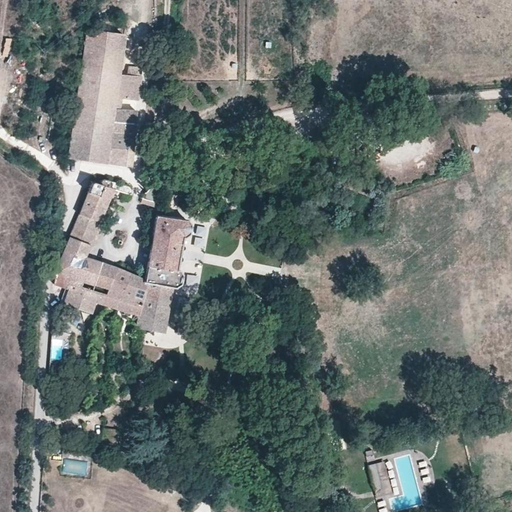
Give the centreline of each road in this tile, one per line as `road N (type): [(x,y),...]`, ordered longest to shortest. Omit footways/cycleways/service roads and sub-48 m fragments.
road 1 (track): [(72,175),(141,172),(165,151),(303,118),(342,100),(511,90)]
road 2 (unclassified): [(35,511),(47,294),(72,175)]
